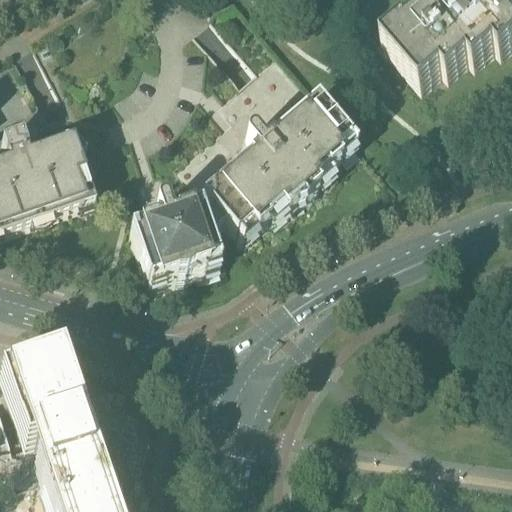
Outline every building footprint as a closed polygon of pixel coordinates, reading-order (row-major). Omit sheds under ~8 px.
[(208,25),(229,11),(221,0),(219,0),(200,13),(208,25)] [(511,57),(511,34),(489,7),(482,0),(463,0),(453,9),(451,6),(430,23),(427,20),(406,38),(404,35),(381,55),(421,102),(441,85),(441,84),(447,91),(468,73),(467,73),(468,72),(474,79),(494,62),(494,61),(500,68),(511,57)] [(214,240),(222,234),(240,256),(267,232),(266,230),(279,219),(281,220),(285,225),(295,217),(303,214),(308,206),(317,198),(313,193),(311,191),(325,180),(326,181),(353,159),(354,158),(314,111),(267,151),(259,142),(254,147),(252,145),(251,144),(250,143),(249,143),(247,143),(246,143),(245,143),(244,144),(243,145),(242,146),(242,148),(241,149),(242,150),(242,151),(243,153),(245,155),(239,160),(247,168),(200,209),(209,220),(205,224),(214,240)] [(0,247),(93,215),(77,170),(83,165),(74,153),(72,154),(71,151),(34,164),(32,143),(29,143),(19,146),(19,145),(0,151),(0,152),(7,173),(0,175),(0,247)] [(154,227),(148,229),(151,236),(127,244),(147,302),(174,293),(183,292),(190,287),(217,278),(205,243),(214,240),(205,224),(199,226),(197,220),(173,228),(171,221),(165,223),(164,220),(164,219),(163,218),(162,217),(161,216),(159,216),(158,216),(157,216),(156,217),(155,218),(154,219),(153,220),(153,221),(153,223),(153,224),(154,227)] [(101,511),(100,506),(94,508),(72,443),(76,441),(54,377),(4,394),(26,458),(32,456),(39,479),(49,511),(101,511)]
